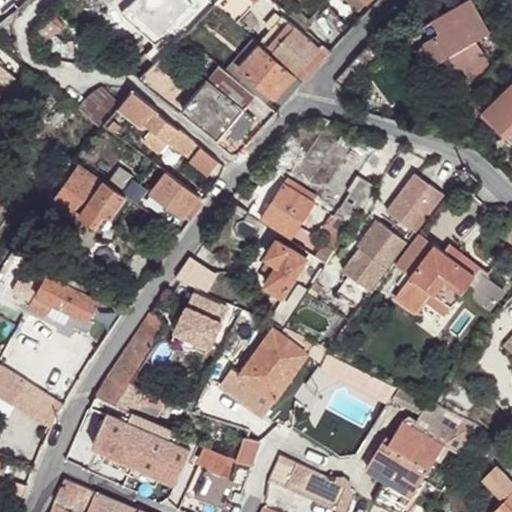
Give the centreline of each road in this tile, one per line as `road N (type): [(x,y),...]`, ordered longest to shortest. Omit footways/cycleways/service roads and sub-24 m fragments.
road 1 (residential): [(52,463),(71,411),(135,315),(239,169),(302,98)]
road 2 (residential): [(302,98),(473,158),(511,196)]
road 3 (residential): [(246,511),(275,434),(329,460)]
road 4 (residential): [(302,98),(396,0)]
road 5 (residential): [(52,463),(167,511)]
